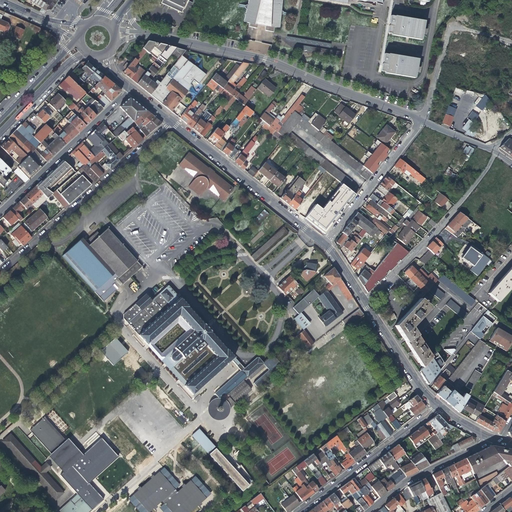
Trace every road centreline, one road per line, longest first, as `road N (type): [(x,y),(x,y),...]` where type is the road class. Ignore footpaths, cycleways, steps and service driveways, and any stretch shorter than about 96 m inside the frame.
road 1 (residential): [(421,121),(269,62),(141,33)]
road 2 (residential): [(171,120),(0,272)]
road 3 (residential): [(364,301),(433,234),(494,151)]
road 4 (residential): [(171,120),(322,242)]
road 5 (residential): [(0,212),(130,88)]
road 6 (residential): [(438,405),(298,511)]
road 7 (residential): [(511,39),(450,25),(421,121)]
road 8 (residential): [(421,121),(322,242)]
road 9 (residential): [(369,511),(486,436)]
road 10 (residential): [(364,301),(438,405)]
